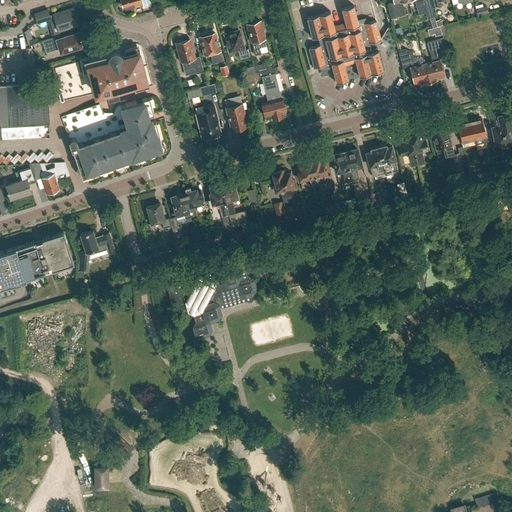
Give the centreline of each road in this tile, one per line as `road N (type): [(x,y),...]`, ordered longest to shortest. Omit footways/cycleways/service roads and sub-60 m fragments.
road 1 (residential): [(511,81),(206,159),(180,150)]
road 2 (residential): [(0,226),(158,171),(180,150)]
road 3 (residential): [(149,27),(180,150)]
